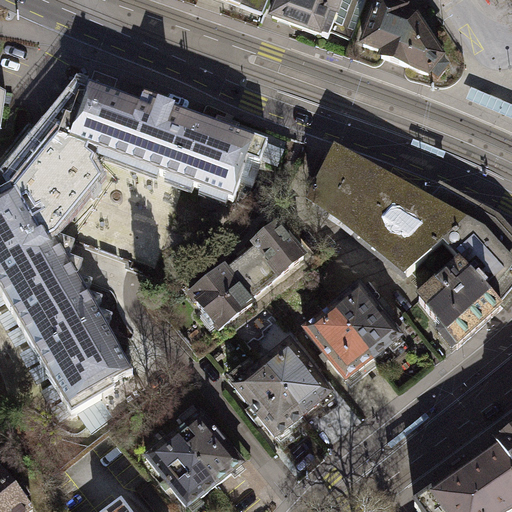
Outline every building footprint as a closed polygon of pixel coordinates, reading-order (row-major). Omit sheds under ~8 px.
[(268,0),(221,0),(262,15),(268,0)] [(341,0),(278,0),(272,20),(327,40),(330,33),(341,0)] [(341,0),(330,33),(353,41),(367,0),(341,0)] [(404,10),(379,1),(362,46),(382,54),(380,60),(428,78),(442,60),(415,20),(403,15),(404,10)] [(89,86),(80,111),(68,99),(2,182),(9,196),(32,236),(98,155),(244,207),(255,177),(245,173),(248,163),(259,167),(266,145),(236,134),(239,127),(216,119),(213,126),(162,108),(165,100),(144,92),(139,104),(89,86)] [(443,244),(477,213),(440,192),(426,206),(335,156),(313,205),(344,225),(407,275),(443,244)] [(89,400),(133,375),(107,330),(111,317),(97,312),(101,300),(87,295),(92,282),(77,277),(81,266),(68,261),(73,247),(43,234),(34,239),(32,236),(9,196),(0,200),(0,294),(71,418),(93,406),(89,400)] [(443,244),(460,265),(501,309),(503,312),(511,300),(511,242),(493,221),(477,213),(443,244)] [(256,250),(250,255),(247,251),(237,259),(240,264),(226,275),(248,302),(302,260),(275,227),(252,245),(256,250)] [(501,309),(460,265),(418,304),(458,348),(501,309)] [(223,271),(191,297),(218,331),(251,306),(248,302),(226,275),(223,271)] [(331,310),(373,361),(400,339),(385,320),(392,315),(381,303),(375,308),(359,287),(331,310)] [(303,333),(345,384),(373,361),(331,310),(303,333)] [(262,366),(302,415),(330,392),(289,343),(262,366)] [(227,380),(274,438),(302,415),(262,366),(247,378),(240,370),(227,380)] [(242,464),(201,414),(173,436),(215,487),(242,464)] [(215,487),(173,436),(146,459),(187,509),(215,487)] [(511,436),(496,448),(511,470),(511,436)] [(511,511),(511,470),(496,448),(414,506),(418,511),(511,511)] [(0,511),(32,511),(0,471),(0,511)]
